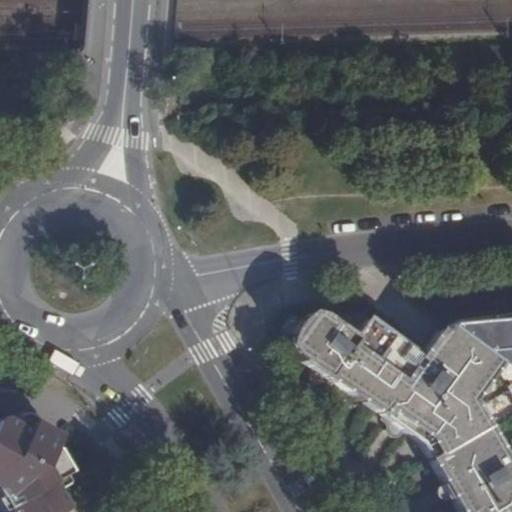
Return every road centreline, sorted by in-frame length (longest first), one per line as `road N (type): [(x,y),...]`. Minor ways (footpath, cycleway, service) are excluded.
road 1 (residential): [(511,232),(197,276),(144,276)]
road 2 (secondary): [(303,511),(209,350),(144,276)]
road 3 (secondary): [(67,342),(179,454),(212,511)]
road 4 (tertiary): [(134,233),(135,140),(124,103)]
road 5 (tertiary): [(124,103),(52,202)]
road 6 (secondary): [(36,209),(20,221),(2,257),(16,315)]
